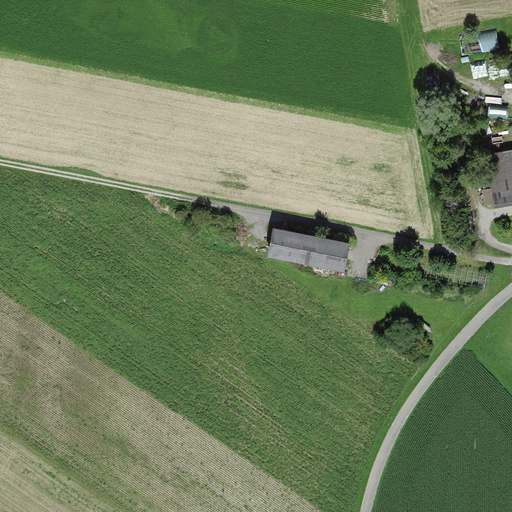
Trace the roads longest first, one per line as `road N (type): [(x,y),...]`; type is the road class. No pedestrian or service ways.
road 1 (track): [(511,263),(0,165)]
road 2 (unclassified): [(511,293),(476,324),(406,412),(368,511)]
